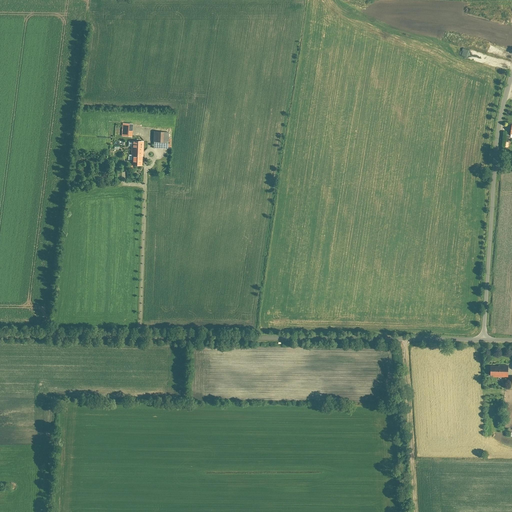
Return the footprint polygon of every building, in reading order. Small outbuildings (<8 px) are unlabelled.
[(132,138),(132,128),(142,128),(142,121),(126,120),(126,124),(123,124),(122,137),(132,138)] [(168,133),(153,133),(154,150),(168,150),(168,133)] [(132,143),(132,167),(143,167),(144,143),(132,143)] [(76,184),(88,186),(89,174),(78,173),(76,184)] [(490,367),(490,378),(508,378),(508,367),(490,367)]
